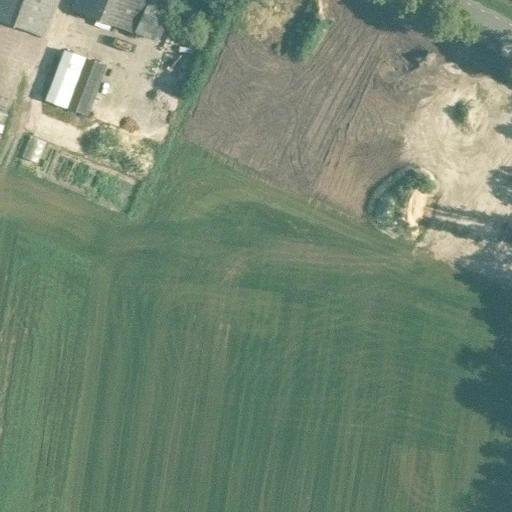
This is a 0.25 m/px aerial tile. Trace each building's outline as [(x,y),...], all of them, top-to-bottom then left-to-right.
[(0,0),(0,21),(43,36),(56,0),(0,0)] [(74,0),(71,10),(134,33),(135,32),(156,41),(170,7),(154,0),(74,0)] [(256,7),(248,22),(269,32),(264,42),(279,49),(291,24),(288,23),(299,0),(262,0),(259,8),(256,7)] [(62,49),(43,99),(86,115),(106,65),(62,49)] [(275,58),(223,164),(261,182),(313,77),(275,58)] [(511,111),(490,104),(450,218),(506,238),(511,219),(511,111)]
